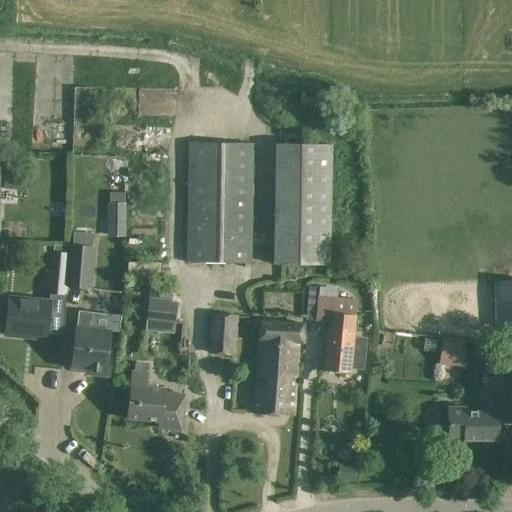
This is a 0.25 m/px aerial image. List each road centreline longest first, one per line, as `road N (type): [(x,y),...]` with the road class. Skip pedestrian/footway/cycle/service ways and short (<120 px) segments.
road 1 (unclassified): [(344,511),(511,510)]
road 2 (unclassified): [(109,511),(0,416)]
